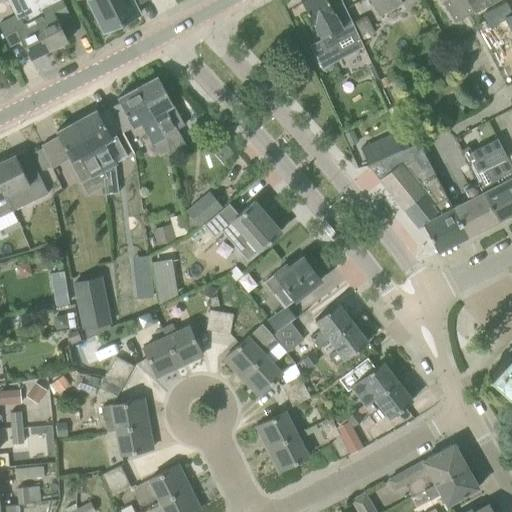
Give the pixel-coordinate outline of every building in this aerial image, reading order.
[(21,42),(30,60),(50,50),(24,0),(8,0),(17,16),(0,24),(0,28),(10,47),(21,42)] [(24,0),(50,50),(68,41),(58,24),(71,17),(62,0),(24,0)] [(87,0),(104,32),(140,13),(137,6),(148,0),(87,0)] [(352,23),(341,0),(300,0),(322,39),(327,47),(334,62),(364,47),(356,32),(352,23)] [(369,0),(379,17),(392,11),(403,4),(401,0),(361,0),(362,1),(363,0),(369,0)] [(444,1),(455,22),(474,13),(466,0),(438,0),(440,3),(444,1)] [(466,0),(474,13),(498,0),(466,0)] [(511,28),(511,11),(507,2),(482,15),(489,28),(507,19),(511,28)] [(366,17),(352,23),(356,32),(370,25),(366,17)] [(378,76),(373,65),(367,68),(372,79),(378,76)] [(173,105),(158,76),(138,87),(164,136),(167,141),(170,154),(185,145),(177,129),(185,125),(173,105)] [(389,85),(386,77),(380,80),(383,87),(389,85)] [(122,132),(123,132),(140,123),(151,143),(164,136),(138,87),(118,98),(120,102),(109,108),(122,132)] [(462,113),(467,97),(458,94),(453,109),(462,113)] [(96,110),(76,121),(104,171),(107,177),(104,178),(105,185),(105,194),(118,193),(115,163),(134,152),(123,132),(112,138),(99,114),(96,110)] [(76,121),(56,131),(59,136),(61,139),(71,158),(72,159),(70,160),(81,183),(91,177),(104,171),(76,121)] [(361,148),(352,129),(343,133),(353,157),(363,153),(361,148)] [(363,153),(368,165),(401,150),(393,134),(361,148),(363,153)] [(368,165),(371,169),(395,198),(432,168),(418,142),(401,150),(368,165)] [(511,213),(511,169),(505,156),(488,165),(484,157),(476,160),(469,147),(462,150),(469,164),(478,183),(479,183),(499,220),(511,213)] [(42,148),(34,153),(42,170),(51,166),(42,148)] [(48,194),(29,154),(15,155),(0,162),(0,182),(14,211),(48,194)] [(395,198),(396,201),(419,228),(423,224),(438,252),(468,237),(453,208),(432,168),(395,198)] [(0,217),(14,211),(0,182),(0,217)] [(453,208),(468,237),(499,220),(479,183),(478,183),(465,190),(470,199),(453,208)] [(188,234),(198,226),(222,207),(210,193),(187,212),(188,214),(184,218),(188,234)] [(280,232),(254,202),(239,214),(222,229),(221,230),(247,260),(258,250),(280,232)] [(221,230),(222,229),(239,214),(230,203),(205,224),(215,236),(221,230)] [(177,241),(172,224),(153,229),(158,245),(177,241)] [(52,268),(51,257),(42,258),(44,269),(52,268)] [(285,286),(296,299),(321,281),(302,257),(288,268),(286,264),(275,273),(275,274),(264,282),(274,295),(285,286)] [(111,323),(101,276),(72,283),(82,330),(111,323)] [(153,296),(151,282),(135,284),(137,298),(153,296)] [(176,283),(155,286),(158,305),(178,295),(176,283)] [(211,298),(215,289),(208,285),(203,293),(211,298)] [(69,304),(67,290),(53,292),(55,306),(69,304)] [(353,322),(338,303),(315,320),(322,328),(310,337),(319,348),(330,340),(353,322)] [(296,318),(287,307),(267,321),(276,333),(291,322),(296,318)] [(206,330),(218,332),(221,312),(210,310),(206,330)] [(218,332),(230,334),(233,313),(221,312),(218,332)] [(69,327),(66,314),(60,315),(54,317),(55,323),(56,330),(69,327)] [(286,353),(305,340),(291,322),(276,333),(272,335),(278,343),(286,353)] [(330,340),(338,349),(329,355),(337,366),(368,342),(353,322),(330,340)] [(188,327),(176,332),(172,323),(162,328),(166,337),(179,366),(202,355),(188,327)] [(262,324),(247,337),(224,359),(241,377),(265,356),(278,343),(272,335),(262,324)] [(81,341),(77,330),(67,333),(72,345),(81,341)] [(143,348),(157,377),(179,366),(166,337),(143,348)] [(90,366),(109,357),(101,340),(82,350),(90,366)] [(511,347),(510,350),(509,350),(491,370),(511,389),(511,388),(511,347)] [(309,368),(319,361),(313,353),(303,360),(309,368)] [(241,377),(259,395),(281,374),(265,356),(241,377)] [(134,366),(116,357),(108,373),(125,382),(134,366)] [(383,361),(374,367),(367,358),(339,378),(348,389),(352,385),(367,404),(375,399),(374,398),(397,380),(383,361)] [(125,382),(108,373),(100,387),(117,396),(122,387),(125,382)] [(57,395),(71,385),(64,375),(50,386),(57,395)] [(97,387),(99,378),(90,376),(88,385),(97,387)] [(281,386),(287,396),(305,386),(300,376),(281,386)] [(375,399),(390,418),(413,401),(397,380),(374,398),(375,399)] [(27,397),(39,404),(48,390),(36,383),(27,397)] [(305,386),(287,396),(292,406),(311,397),(305,386)] [(21,390),(0,392),(0,396),(1,405),(22,403),(21,390)] [(146,416),(143,399),(111,405),(113,419),(114,422),(146,416)] [(9,412),(11,428),(23,427),(22,411),(9,412)] [(363,419),(357,411),(347,418),(354,426),(363,419)] [(285,412),(256,426),(268,449),(296,435),(285,412)] [(117,430),(118,438),(149,432),(146,416),(114,422),(113,419),(105,421),(107,432),(117,430)] [(329,440),(340,434),(337,428),(331,417),(320,423),(329,440)] [(337,428),(340,434),(342,440),(355,430),(353,427),(347,420),(337,428)] [(67,436),(65,423),(55,424),(57,437),(67,436)] [(32,443),(33,457),(55,456),(54,424),(25,425),(26,444),(32,443)] [(25,443),(23,427),(11,428),(13,445),(25,443)] [(121,454),(152,449),(149,432),(118,438),(121,454)] [(279,471),(307,457),(296,435),(268,449),(279,471)] [(454,443),(388,480),(394,489),(405,483),(411,497),(423,490),(467,466),(454,443)] [(189,488),(178,465),(150,479),(161,502),(189,488)] [(126,477),(120,466),(102,475),(108,485),(126,477)] [(479,487),(467,466),(423,490),(429,501),(440,494),(447,506),(479,487)] [(43,467),(15,469),(16,480),(44,477),(43,467)] [(131,487),(126,477),(108,485),(113,496),(131,487)] [(16,487),(18,504),(29,503),(29,501),(40,500),(39,486),(28,487),(28,486),(16,487)] [(161,502),(166,511),(196,511),(200,510),(189,488),(161,502)] [(375,511),(365,493),(352,500),(358,511),(375,511)] [(76,509),(77,511),(94,511),(90,502),(76,509)]
